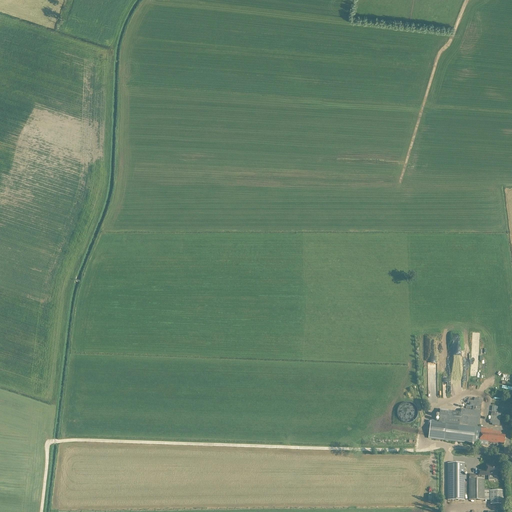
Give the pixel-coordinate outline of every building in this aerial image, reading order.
[(431,421),(429,438),(443,440),(487,445),(487,442),(497,443),(504,444),(505,436),(500,435),(500,432),(492,431),(493,430),(481,428),(479,428),(483,398),(479,397),(479,398),(475,398),(474,401),(467,400),(466,405),(473,406),(473,410),(472,410),(472,407),(466,406),(466,409),(461,408),(461,410),(461,413),(440,410),(439,422),(431,421)] [(414,403),(401,403),(401,419),(413,419),(414,403)] [(492,423),(492,425),(501,426),(501,423),(499,423),(500,416),(496,416),(496,412),(491,412),(490,423),(492,423)] [(407,425),(405,447),(417,448),(419,426),(407,425)] [(448,500),(464,500),(464,464),(448,464),(448,500)] [(498,475),(498,471),(498,466),(491,466),(491,465),(486,465),(486,471),(478,471),(478,475),(498,475)] [(490,491),(484,490),(484,480),(469,480),(469,500),(484,500),(490,500),(490,505),(504,504),(504,491),(490,491)]
